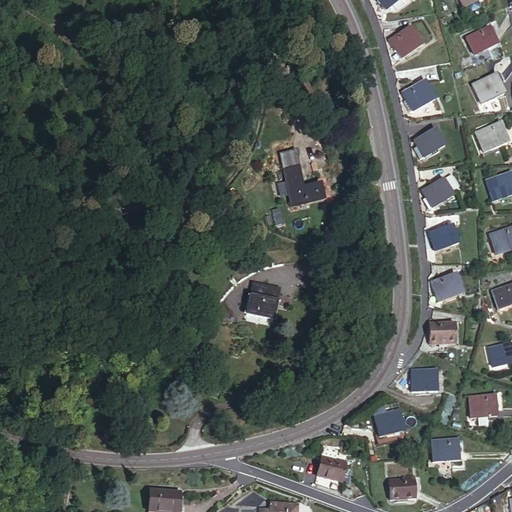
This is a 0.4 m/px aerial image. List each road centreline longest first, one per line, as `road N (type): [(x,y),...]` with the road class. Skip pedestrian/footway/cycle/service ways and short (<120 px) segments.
road 1 (unclassified): [(387,359),(400,363),(414,350),(423,275),(398,116),(367,0)]
road 2 (tertiary): [(340,0),(356,30),(399,254),(398,328),(387,359)]
road 3 (tertiary): [(223,452),(83,460),(0,437)]
road 4 (tertiary): [(387,359),(351,402),(315,425),(223,452)]
road 5 (residential): [(223,452),(231,465),(365,511)]
